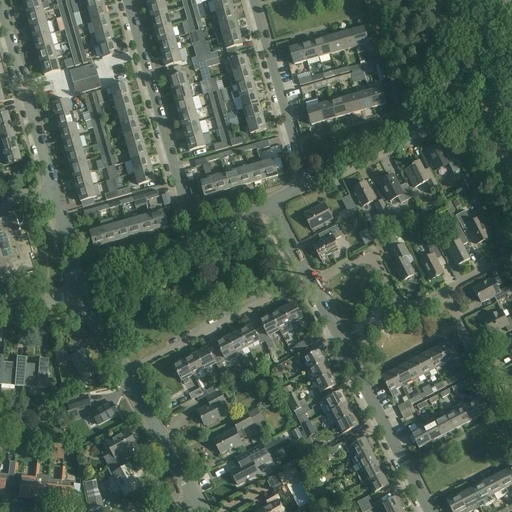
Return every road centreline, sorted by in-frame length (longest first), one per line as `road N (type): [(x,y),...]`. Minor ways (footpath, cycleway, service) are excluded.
road 1 (residential): [(431,511),(313,282)]
road 2 (residential): [(200,233),(129,0)]
road 3 (residential): [(124,366),(309,263)]
road 4 (residential): [(55,195),(1,0)]
road 5 (residential): [(306,185),(255,0)]
road 6 (residential): [(445,283),(400,294),(363,252),(313,282)]
road 7 (residential): [(196,497),(124,366)]
road 8 (residential): [(306,185),(440,121)]
road 9 (residential): [(82,294),(200,233)]
road 10 (residential): [(511,391),(486,342),(462,325),(445,283)]
